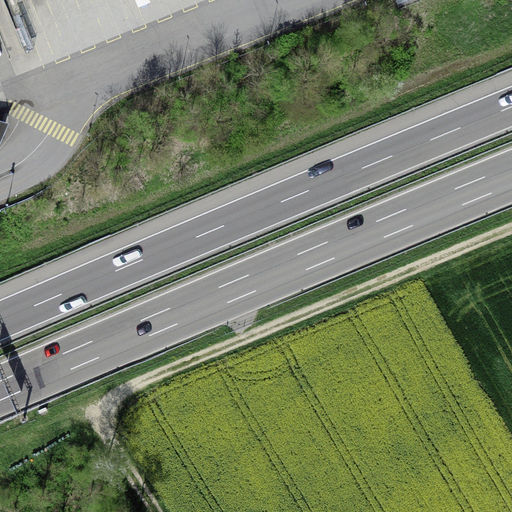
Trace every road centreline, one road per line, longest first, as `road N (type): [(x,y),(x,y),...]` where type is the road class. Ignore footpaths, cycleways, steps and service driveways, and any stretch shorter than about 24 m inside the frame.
road 1 (track): [(158,511),(108,430),(108,416),(129,388),(511,227)]
road 2 (motorway): [(0,390),(511,175)]
road 3 (motorway): [(511,106),(0,320)]
road 4 (track): [(511,50),(43,241)]
